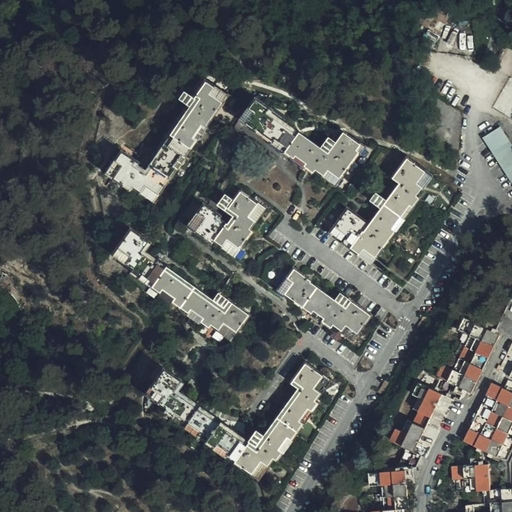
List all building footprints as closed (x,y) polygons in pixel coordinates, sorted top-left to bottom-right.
[(204,126),(222,101),(209,93),(214,86),(206,80),(193,97),(197,100),(146,175),(133,166),(136,162),(121,152),(107,172),(131,189),(133,185),(141,191),(146,184),(158,193),(175,168),(172,166),(181,152),(184,155),(195,139),(192,137),(201,123),(204,126)] [(209,93),(222,101),(227,95),(214,86),(209,93)] [(197,100),(193,97),(184,91),(179,97),(190,105),(144,171),(138,166),(139,164),(136,162),(133,166),(146,175),(197,100)] [(339,178),(358,151),(356,149),(360,144),(342,131),(335,141),(325,155),(267,112),(269,108),(256,98),(240,119),(273,142),(275,139),(286,148),(284,150),(293,157),(295,154),(306,162),(304,165),(313,171),(315,168),(323,175),(327,169),(339,178)] [(325,155),(335,141),(328,137),(320,146),(271,111),(272,110),(269,108),(267,112),(325,155)] [(195,139),(204,126),(201,123),(192,137),(195,139)] [(484,138),(511,180),(511,147),(500,128),(484,138)] [(275,139),(273,142),(284,150),(286,148),(275,139)] [(175,168),(184,155),(181,152),(172,166),(175,168)] [(293,157),(304,165),(306,162),(295,154),(293,157)] [(408,204),(412,206),(419,197),(416,194),(422,186),(416,182),(424,170),(407,157),(394,174),(403,182),(363,235),(355,230),(363,221),(346,208),(334,224),(355,240),(350,247),(358,253),(363,247),(375,256),(394,229),(391,227),(408,204)] [(335,183),(339,178),(327,169),(323,175),(335,183)] [(416,182),(422,186),(430,175),(424,170),(416,182)] [(403,182),(394,174),(392,177),(398,182),(386,199),(376,192),(370,199),(380,206),(362,230),(361,229),(366,222),(363,221),(355,230),(363,235),(403,182)] [(153,200),(158,193),(146,184),(141,191),(153,200)] [(227,237),(240,246),(252,230),(250,227),(255,220),(248,216),(257,203),(240,191),(233,200),(227,207),(238,214),(228,227),(218,220),(220,217),(221,216),(204,204),(198,211),(205,217),(196,229),(212,241),(214,238),(222,244),(227,237)] [(227,207),(233,200),(225,193),(217,204),(233,215),(228,222),(220,217),(218,220),(228,227),(238,214),(227,207)] [(248,216),(255,220),(263,208),(257,203),(248,216)] [(394,229),(412,206),(408,204),(391,227),(394,229)] [(205,217),(198,211),(189,224),(196,229),(205,217)] [(355,240),(334,224),(328,231),(350,247),(355,240)] [(223,322),(236,330),(248,314),(232,302),(224,312),(140,251),(147,241),(131,229),(114,252),(134,267),(131,269),(139,275),(142,272),(154,280),(151,284),(160,290),(163,286),(176,295),(172,299),(188,310),(191,307),(204,316),(201,320),(208,325),(211,323),(218,328),(223,322)] [(236,253),(240,246),(227,237),(222,244),(236,253)] [(224,312),(232,302),(218,292),(213,299),(146,250),(151,243),(147,241),(140,251),(224,312)] [(370,262),(375,256),(363,247),(358,253),(370,262)] [(345,324),(357,332),(370,315),(353,302),(346,312),(307,284),(309,281),(311,279),(294,268),(287,277),(293,280),(284,292),(311,312),(313,308),(323,316),(321,319),(330,326),(333,323),(341,329),(345,324)] [(142,272),(139,275),(151,284),(154,280),(142,272)] [(293,280),(287,277),(279,288),(284,292),(293,280)] [(346,312),(353,302),(340,292),(334,299),(309,281),(307,284),(346,312)] [(160,290),(172,299),(176,295),(163,286),(160,290)] [(188,310),(201,320),(204,316),(191,307),(188,310)] [(311,312),(321,319),(323,316),(313,308),(311,312)] [(422,330),(428,319),(424,317),(418,327),(422,330)] [(472,392),(501,334),(466,318),(461,329),(471,334),(455,369),(443,363),(437,374),(472,392)] [(231,337),(236,330),(223,322),(218,328),(231,337)] [(352,338),(357,332),(345,324),(341,329),(352,338)] [(314,400),(320,392),(313,387),(322,375),(305,362),(293,378),(303,386),(256,450),(174,391),(181,381),(164,368),(152,385),(165,394),(160,400),(167,406),(165,409),(173,414),(176,411),(201,429),(199,433),(215,444),(217,441),(231,451),(229,454),(251,471),(261,459),(267,464),(272,456),(276,458),(281,450),(278,448),(287,435),(290,438),(302,422),(298,419),(307,407),(311,410),(317,402),(314,400)] [(313,387),(320,392),(328,379),(322,375),(313,387)] [(303,386),(293,378),(290,382),(297,387),(263,434),(256,429),(248,439),(179,389),(183,382),(181,381),(174,391),(256,450),(303,386)] [(382,395),(390,383),(385,380),(378,393),(382,395)] [(420,410),(414,422),(412,426),(409,433),(403,431),(397,428),(392,440),(415,451),(443,393),(420,382),(414,393),(420,396),(425,399),(420,410)] [(498,456),(511,427),(511,391),(493,382),(486,396),(465,440),(498,456)] [(165,394),(152,385),(147,392),(160,400),(165,394)] [(425,399),(420,396),(415,408),(420,410),(425,399)] [(302,422),(311,410),(307,407),(298,419),(302,422)] [(176,411),(173,414),(199,433),(201,429),(176,411)] [(406,424),(403,431),(409,433),(412,426),(406,424)] [(278,448),(281,450),(290,438),(287,435),(278,448)] [(215,444),(229,454),(231,451),(217,441),(215,444)] [(261,459),(251,471),(258,476),(267,464),(261,459)] [(467,490),(491,489),(489,464),(452,466),(453,479),(466,478),(467,490)] [(397,511),(397,508),(409,507),(406,469),(370,472),(371,485),(383,484),(385,510),(358,511),(397,511)] [(511,511),(511,488),(491,489),(492,511),(511,511)]
